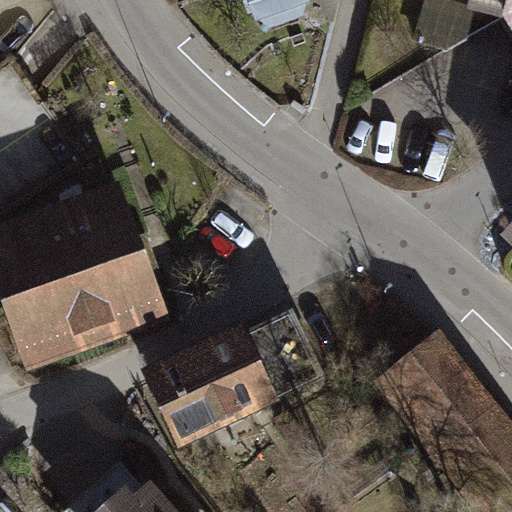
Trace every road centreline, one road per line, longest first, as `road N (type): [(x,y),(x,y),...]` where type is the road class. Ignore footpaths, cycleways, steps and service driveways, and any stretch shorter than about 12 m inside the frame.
road 1 (residential): [(310,203),(265,291),(195,332),(0,419)]
road 2 (residential): [(310,203),(163,69),(114,0)]
road 3 (residential): [(511,354),(475,315),(310,203)]
